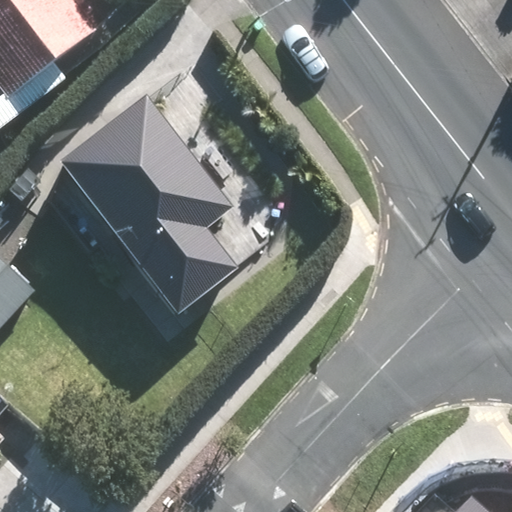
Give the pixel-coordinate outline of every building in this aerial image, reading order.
[(0,0),(0,85),(8,97),(0,102),(0,133),(8,144),(74,84),(61,67),(100,39),(80,12),(95,0),(0,0)] [(61,168),(102,220),(90,230),(110,255),(122,245),(152,282),(184,322),(245,273),(213,233),(240,211),(149,97),(61,168)] [(38,362),(6,330),(40,295),(0,256),(0,375),(13,388),(38,362)] [(0,457),(17,436),(0,422),(0,457)] [(485,511),(474,502),(464,511),(485,511)]
